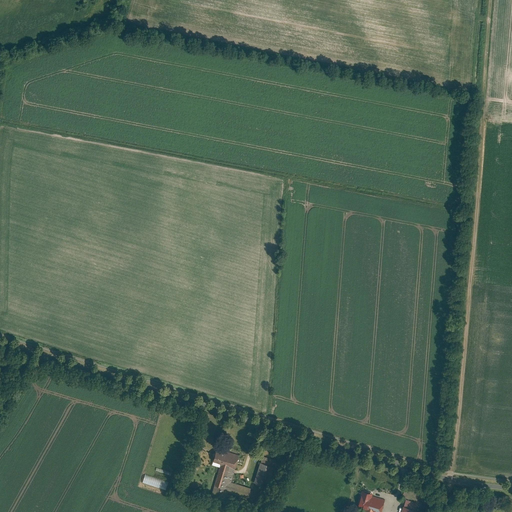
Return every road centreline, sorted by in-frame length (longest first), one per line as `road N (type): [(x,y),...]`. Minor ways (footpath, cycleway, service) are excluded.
road 1 (tertiary): [(511,489),(451,481),(0,343)]
road 2 (track): [(440,511),(460,394),(490,0)]
